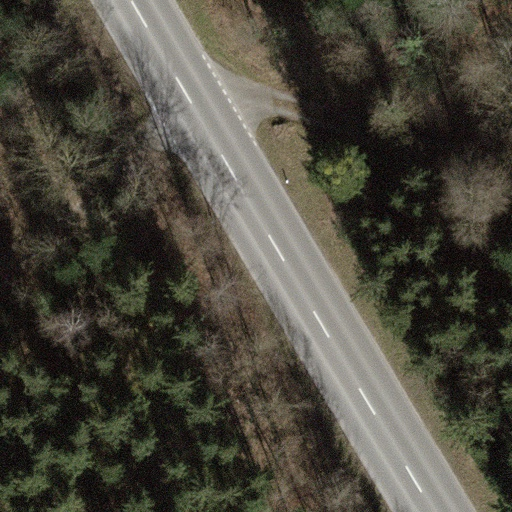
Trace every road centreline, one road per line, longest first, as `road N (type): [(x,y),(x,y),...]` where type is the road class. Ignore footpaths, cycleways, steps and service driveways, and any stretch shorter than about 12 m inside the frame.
road 1 (tertiary): [(462,511),(149,0)]
road 2 (track): [(0,273),(121,143),(206,97),(511,170)]
